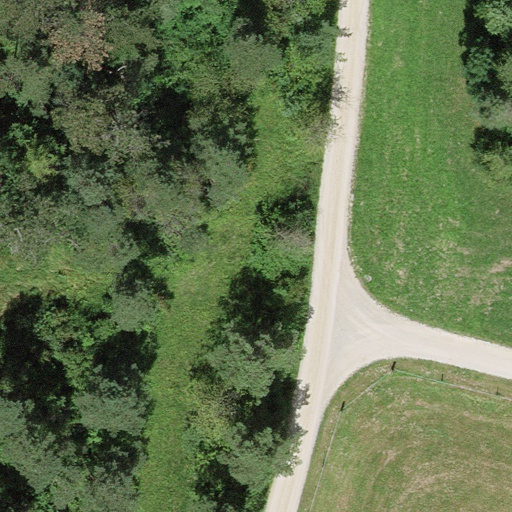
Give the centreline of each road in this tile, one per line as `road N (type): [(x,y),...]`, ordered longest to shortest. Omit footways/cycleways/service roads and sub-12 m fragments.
road 1 (track): [(272,511),(326,329),(349,0)]
road 2 (track): [(511,368),(326,329)]
